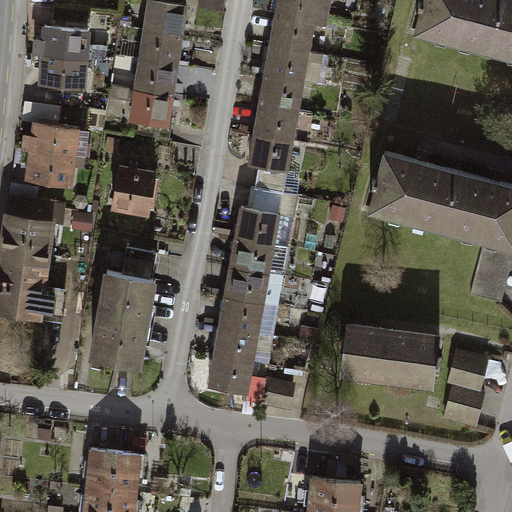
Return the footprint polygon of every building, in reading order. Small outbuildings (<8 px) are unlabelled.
[(191,6),(145,0),(143,0),(129,121),(176,127),(191,6)] [(335,22),(338,0),(281,0),(255,159),(300,166),(325,20),(335,22)] [(511,0),(421,0),(413,33),(511,58),(511,0)] [(46,83),(95,87),(100,27),(51,23),(50,33),(43,33),(41,56),(48,57),(46,83)] [(37,178),(86,182),(91,122),(42,118),(41,128),(33,128),(32,151),(39,152),(37,178)] [(444,231),(459,166),(385,148),(369,213),(444,231)] [(168,165),(123,158),(115,204),(159,212),(168,165)] [(511,178),(459,166),(444,231),(511,247),(511,178)] [(300,209),(246,200),(215,382),(259,390),(266,349),(276,351),(300,209)] [(4,261),(63,266),(68,216),(9,210),(4,261)] [(63,266),(4,261),(0,301),(0,311),(56,317),(57,309),(70,310),(73,284),(61,283),(63,266)] [(174,272),(115,262),(100,356),(158,365),(174,272)] [(448,327),(354,319),(349,376),(443,383),(448,327)] [(457,377),(486,382),(493,347),(459,340),(452,376),(457,377)] [(304,377),(277,373),(273,404),(300,407),(304,377)] [(486,382),(457,377),(450,412),(483,419),(490,383),(486,382)] [(93,447),(90,478),(117,482),(120,449),(93,447)] [(120,449),(117,482),(142,485),(146,452),(120,449)] [(334,511),(338,477),(310,474),(306,511),(334,511)] [(334,511),(362,511),(365,479),(338,477),(334,511)] [(113,511),(117,482),(90,478),(86,511),(113,511)] [(113,511),(139,511),(142,485),(117,482),(113,511)]
